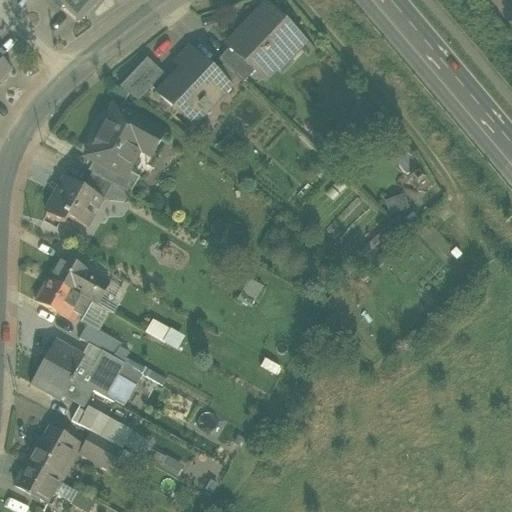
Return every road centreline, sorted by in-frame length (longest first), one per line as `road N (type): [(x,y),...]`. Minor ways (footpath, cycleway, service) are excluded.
road 1 (track): [(296,0),(416,140),(507,312)]
road 2 (unclassified): [(0,194),(13,145),(65,81),(169,0)]
road 3 (secondary): [(511,160),(377,0)]
